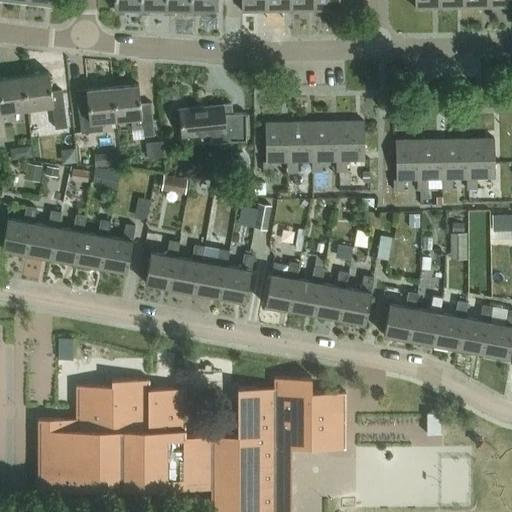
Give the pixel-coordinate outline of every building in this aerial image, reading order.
[(116,0),(116,10),(141,11),(141,0),(116,0)] [(141,0),(141,11),(166,11),(166,0),(141,0)] [(166,0),(166,11),(192,11),(191,0),(166,0)] [(191,0),(192,11),(217,12),(216,0),(191,0)] [(243,0),(244,12),(268,12),(267,0),(243,0)] [(267,0),(268,12),(293,11),(292,0),(267,0)] [(292,0),(293,11),(317,11),(316,0),(292,0)] [(316,0),(317,11),(342,10),(341,0),(316,0)] [(416,0),(417,8),(441,8),(441,0),(416,0)] [(25,76),(29,109),(53,106),(56,128),(68,127),(63,90),(53,92),(50,72),(25,76)] [(4,112),(29,109),(25,76),(0,78),(0,88),(1,98),(0,98),(0,139),(8,138),(4,112)] [(114,87),(118,120),(132,118),(133,130),(144,129),(144,137),(156,135),(152,102),(143,103),(140,84),(114,87)] [(105,121),(118,120),(114,87),(88,89),(90,109),(80,110),(82,133),(105,130),(105,121)] [(234,141),(247,141),(247,113),(234,113),(233,104),(181,109),(183,137),(211,134),(212,143),(234,141)] [(266,160),(264,160),(264,173),(274,173),(274,160),(289,160),(291,160),(291,121),(266,122),(266,160)] [(291,160),(289,160),(289,172),(298,172),(298,160),(313,160),(316,160),(316,121),(291,121),(291,160)] [(316,160),(313,160),(313,172),(323,172),(323,160),(337,160),(341,160),(341,121),(316,121),(316,160)] [(341,160),(337,160),(337,171),(348,171),(348,159),(366,159),(366,121),(341,121),(341,160)] [(471,177),(468,177),(468,188),(478,188),(478,177),(496,177),(495,138),(471,139),(471,177)] [(422,178),(418,178),(419,189),(429,189),(429,178),(443,178),(447,178),(446,139),(422,140),(422,178)] [(447,178),(443,178),(443,189),(453,189),(453,178),(468,177),(471,177),(471,139),(446,139),(447,178)] [(398,179),(394,179),(395,190),(405,190),(404,179),(418,178),(422,178),(422,140),(397,140),(398,179)] [(12,148),(13,159),(32,157),(31,146),(12,148)] [(230,154),(234,169),(249,165),(245,150),(230,154)] [(94,155),(95,167),(118,165),(117,153),(94,155)] [(27,164),(24,179),(39,181),(41,167),(27,164)] [(46,164),(44,173),(57,176),(58,166),(46,164)] [(88,182),(89,171),(73,169),(72,180),(88,182)] [(105,171),(96,169),(94,182),(102,184),(105,171)] [(165,175),(162,192),(186,195),(188,179),(165,175)] [(230,199),(233,180),(215,177),(213,197),(230,199)] [(242,182),(241,193),(251,194),(253,183),(242,182)] [(254,182),(254,195),(266,195),(266,182),(254,182)] [(361,199),(361,207),(373,207),(374,198),(361,198),(361,199)] [(272,206),(259,204),(254,228),(267,231),(272,206)] [(9,217),(3,248),(29,253),(35,222),(38,207),(28,205),(25,220),(9,217)] [(35,222),(29,253),(54,258),(60,226),(62,212),(52,210),(49,224),(35,222)] [(495,213),(495,224),(508,224),(508,213),(495,213)] [(60,226),(54,258),(79,263),(85,231),(87,216),(77,214),(74,229),(60,226)] [(419,215),(409,214),(409,226),(419,227),(419,215)] [(85,231),(79,263),(104,267),(110,235),(112,221),(102,219),(99,233),(85,231)] [(110,235),(104,267),(128,272),(137,225),(127,223),(124,238),(110,235)] [(453,223),(453,232),(463,232),(463,223),(453,223)] [(382,233),(377,257),(388,259),(393,236),(382,233)] [(450,233),(450,246),(467,246),(467,233),(450,233)] [(152,251),(147,283),(172,287),(178,256),(180,241),(171,240),(168,254),(152,251)] [(338,243),(336,256),(351,259),(353,246),(338,243)] [(178,256),(172,287),(197,292),(203,260),(205,246),(196,244),(193,259),(178,256)] [(203,260),(197,292),(221,297),(227,265),(230,250),(220,249),(218,263),(203,260)] [(227,265),(221,297),(247,301),(255,255),(245,253),(242,267),(227,265)] [(317,255),(315,266),(325,268),(327,257),(317,255)] [(422,256),(422,268),(431,268),(431,256),(422,256)] [(272,273),(266,304),(292,309),(298,277),(300,263),(290,261),(287,276),(272,273)] [(298,277),(292,309),(316,314),(322,282),(325,268),(315,266),(312,280),(298,277)] [(322,282),(316,314),(341,318),(347,286),(350,272),(340,270),(337,285),(322,282)] [(347,286),(341,318),(366,323),(374,276),(365,274),(362,289),(347,286)] [(435,343),(441,312),(445,288),(435,286),(431,310),(416,308),(411,338),(435,343)] [(390,303),(384,334),(411,338),(416,308),(419,293),(409,291),(406,306),(390,303)] [(441,312),(435,343),(460,348),(466,316),(469,302),(458,300),(456,315),(441,312)] [(466,316),(460,348),(485,352),(490,321),(493,307),(483,305),(481,319),(466,316)] [(490,321),(485,352),(509,357),(511,341),(511,309),(508,309),(505,324),(490,321)] [(58,358),(58,359),(73,359),(73,337),(58,337),(58,338),(59,338),(59,358),(58,358)] [(38,418),(38,487),(216,488),(216,500),(238,500),(237,511),(291,511),(292,448),(328,448),(328,430),(346,430),(346,391),(311,392),(311,377),(274,377),(274,387),(273,388),(238,388),(237,435),(225,435),(225,439),(198,439),(198,435),(185,435),(185,388),(150,387),(149,387),(149,379),(112,379),(112,385),(76,385),(76,418),(38,418)] [(427,412),(427,433),(441,434),(441,433),(440,433),(440,413),(441,413),(441,412),(427,412)]
